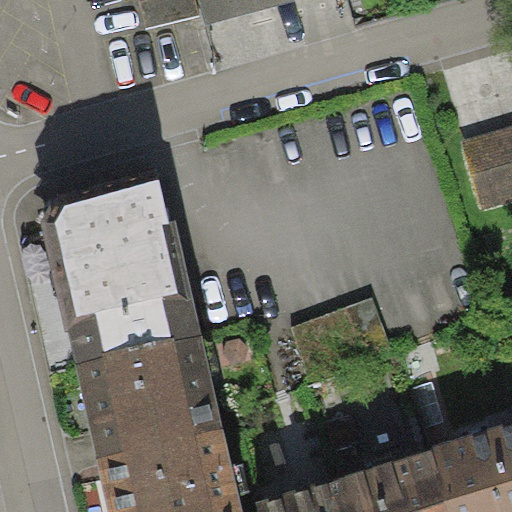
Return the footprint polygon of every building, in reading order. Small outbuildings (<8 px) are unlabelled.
[(195,0),(140,0),(147,27),(199,14),(195,0)] [(200,0),(207,24),(295,1),(294,0),(200,0)] [(511,197),(511,124),(466,138),(485,205),(511,197)] [(160,179),(64,204),(55,221),(42,226),(76,365),(202,336),(177,221),(171,222),(160,179)] [(76,365),(97,461),(224,430),(202,336),(76,365)] [(511,511),(511,425),(430,451),(449,511),(511,511)] [(242,511),(224,430),(97,461),(107,511),(242,511)] [(449,511),(430,451),(336,478),(346,511),(449,511)] [(256,503),(258,511),(346,511),(336,478),(256,503)]
